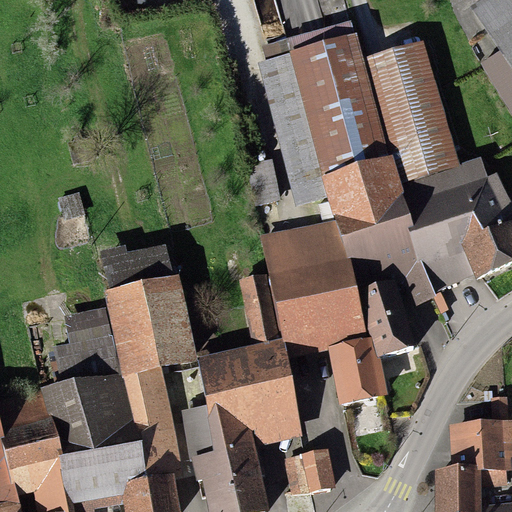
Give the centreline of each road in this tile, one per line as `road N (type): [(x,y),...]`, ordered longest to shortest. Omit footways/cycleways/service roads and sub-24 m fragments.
road 1 (track): [(129,242),(75,0)]
road 2 (secondary): [(385,511),(457,368),(511,316)]
